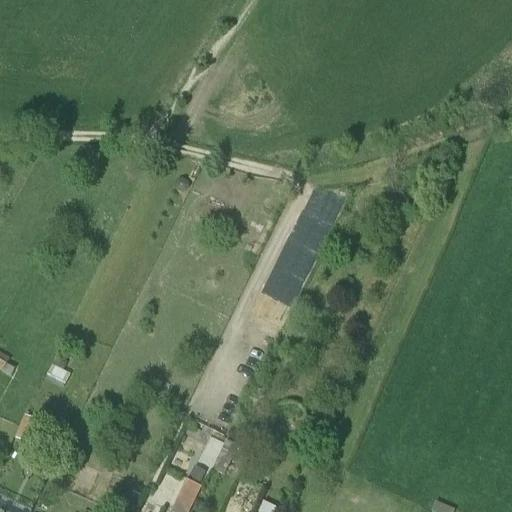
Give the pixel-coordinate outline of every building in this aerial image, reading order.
[(0,345),(0,371),(11,378),(15,371),(8,367),(12,361),(3,356),(6,349),(0,345)] [(36,448),(46,425),(30,419),(20,441),(36,448)] [(224,476),(239,447),(227,441),(212,471),(224,476)] [(172,511),(190,511),(202,489),(187,482),(172,511)] [(275,511),(277,510),(264,503),(260,511),(275,511)]
